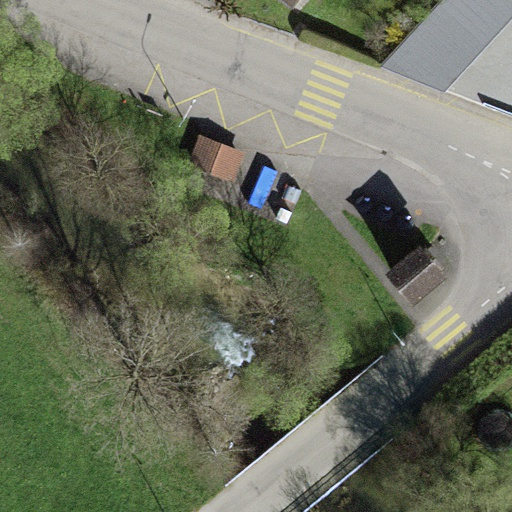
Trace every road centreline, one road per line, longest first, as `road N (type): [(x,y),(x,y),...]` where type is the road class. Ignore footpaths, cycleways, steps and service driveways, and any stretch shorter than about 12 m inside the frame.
road 1 (residential): [(70,0),(511,182)]
road 2 (residential): [(251,511),(511,288)]
